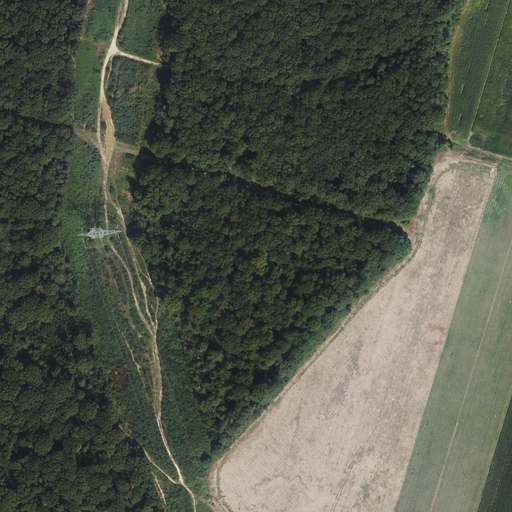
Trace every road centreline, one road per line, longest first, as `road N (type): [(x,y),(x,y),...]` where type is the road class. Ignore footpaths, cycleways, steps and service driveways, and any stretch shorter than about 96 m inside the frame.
road 1 (track): [(511,164),(460,149),(434,168),(405,261),(187,491)]
road 2 (track): [(0,106),(415,228)]
road 3 (track): [(112,49),(240,80),(323,76),(374,62),(440,0)]
road 4 (track): [(0,299),(30,347),(205,511)]
